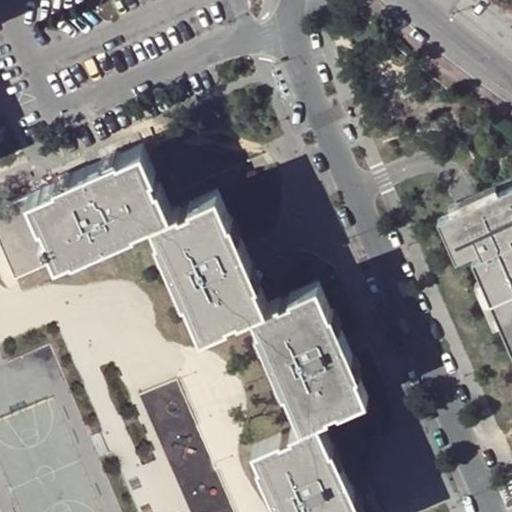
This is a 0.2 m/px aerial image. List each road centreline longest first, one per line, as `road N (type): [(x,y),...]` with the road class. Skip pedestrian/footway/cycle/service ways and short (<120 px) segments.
road 1 (residential): [(290,0),(285,29),(493,511)]
road 2 (residential): [(411,0),(511,82)]
